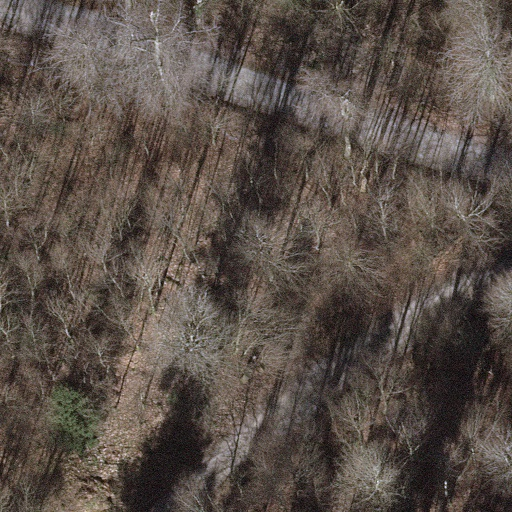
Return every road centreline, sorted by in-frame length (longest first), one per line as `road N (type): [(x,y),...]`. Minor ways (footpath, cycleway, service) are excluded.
road 1 (track): [(0,0),(54,11),(511,173)]
road 2 (track): [(183,511),(464,289),(511,276)]
